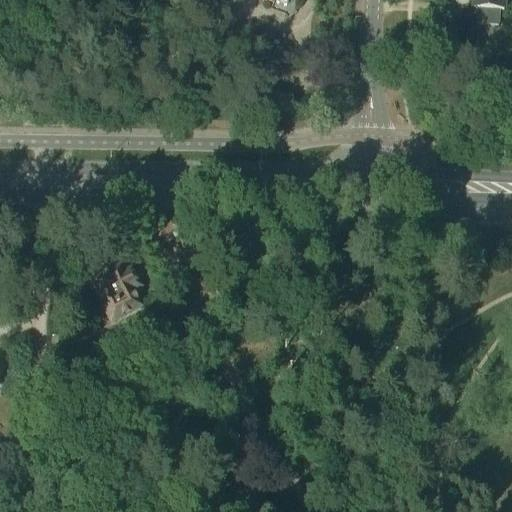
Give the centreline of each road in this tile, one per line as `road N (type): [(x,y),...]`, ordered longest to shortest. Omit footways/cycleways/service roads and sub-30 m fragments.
road 1 (primary): [(40,185),(369,188)]
road 2 (track): [(23,511),(40,185)]
road 3 (residential): [(369,188),(377,0)]
road 4 (primary): [(511,191),(369,188)]
